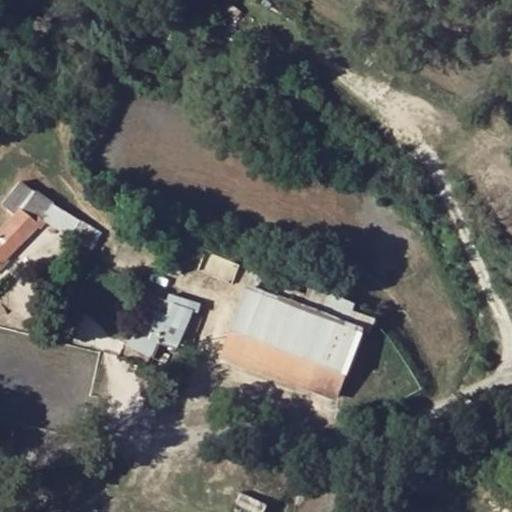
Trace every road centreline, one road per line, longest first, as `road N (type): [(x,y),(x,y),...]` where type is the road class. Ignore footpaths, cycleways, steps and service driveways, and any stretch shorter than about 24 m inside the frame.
road 1 (unclassified): [(0,452),(227,434),(365,437),(446,409),(511,370)]
road 2 (track): [(365,437),(406,452),(511,453)]
